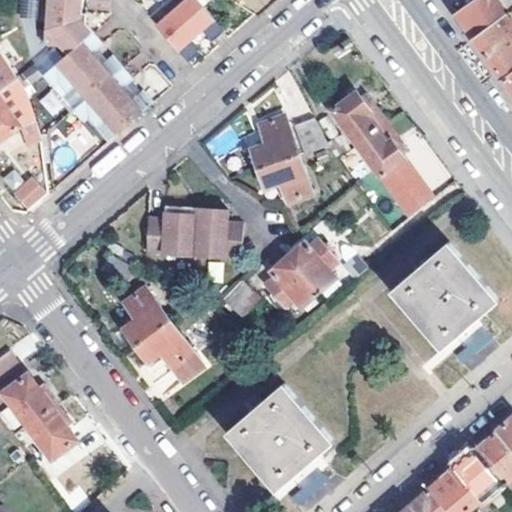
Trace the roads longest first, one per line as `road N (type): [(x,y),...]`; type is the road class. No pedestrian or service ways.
road 1 (residential): [(16,264),(322,0)]
road 2 (residential): [(197,511),(16,264)]
road 3 (tertiary): [(511,171),(381,0)]
road 4 (residential): [(511,379),(356,511)]
